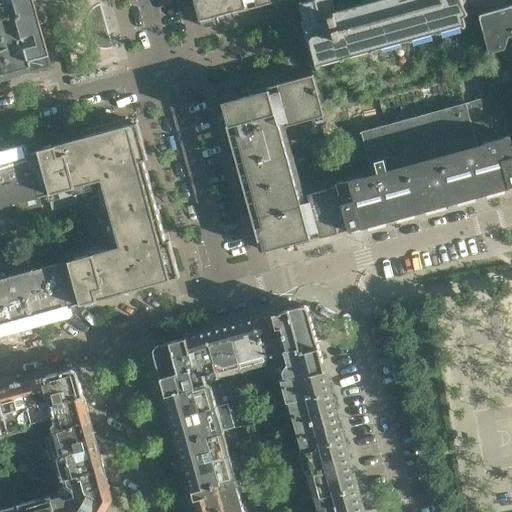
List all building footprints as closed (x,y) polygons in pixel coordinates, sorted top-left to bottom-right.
[(0,0),(0,19),(31,11),(27,0),(0,0)] [(193,0),(196,9),(197,9),(197,8),(198,7),(202,19),(203,19),(205,28),(216,25),(213,16),(235,10),(235,11),(234,12),(234,13),(281,0),(193,0)] [(466,24),(462,7),(468,6),(465,0),(361,0),(362,4),(335,12),(331,0),(311,0),(294,5),(311,67),(466,24)] [(511,8),(511,6),(480,14),(489,47),(507,42),(510,36),(511,35),(511,8)] [(39,42),(31,11),(0,19),(0,46),(17,42),(18,48),(39,42)] [(45,65),(39,42),(18,48),(17,42),(0,46),(0,55),(6,76),(45,65)] [(325,115),(314,77),(313,76),(314,76),(314,74),(274,85),(285,122),(288,121),(289,125),(325,115)] [(300,177),(285,122),(274,85),(255,91),(255,92),(256,92),(257,93),(235,99),(233,90),(222,93),(225,102),(223,102),(227,114),(226,115),(225,113),(224,114),(246,192),(300,177)] [(511,186),(511,140),(501,99),(354,139),(357,151),(330,159),(338,186),(350,230),(511,186)] [(149,161),(138,122),(99,133),(109,172),(149,161)] [(109,172),(99,133),(64,143),(75,182),(109,172)] [(76,187),(75,182),(64,143),(29,152),(40,191),(41,196),(76,187)] [(40,191),(29,152),(6,159),(17,198),(40,191)] [(0,202),(17,198),(6,159),(0,160),(0,202)] [(155,201),(147,171),(151,170),(149,161),(109,172),(75,182),(76,187),(85,220),(155,201)] [(317,240),(308,206),(307,202),(300,177),(246,192),(259,241),(260,241),(260,239),(261,239),(265,251),(298,242),(298,243),(297,244),(297,245),(317,240)] [(350,230),(338,186),(308,194),(310,201),(307,202),(308,206),(317,240),(350,230)] [(163,231),(162,224),(155,201),(85,220),(94,253),(96,259),(131,249),(170,239),(167,230),(163,231)] [(180,277),(170,239),(131,249),(141,288),(180,277)] [(141,288),(131,249),(96,259),(106,297),(141,288)] [(106,297),(96,259),(94,253),(60,263),(61,268),(72,307),(106,297)] [(72,307),(61,268),(38,275),(48,313),(72,307)] [(48,313),(38,275),(14,281),(25,319),(48,313)] [(25,319),(14,281),(0,285),(0,320),(1,326),(25,319)] [(318,341),(309,308),(303,305),(279,312),(289,349),(318,341)] [(289,349),(279,312),(253,319),(265,358),(266,358),(271,357),(271,354),(284,351),(289,349)] [(265,358),(253,319),(229,326),(240,367),(257,362),(259,370),(242,374),(246,386),(272,379),(266,358),(265,358)] [(240,367),(229,326),(206,332),(217,373),(240,367)] [(219,380),(217,373),(206,332),(180,339),(194,386),(206,382),(206,384),(219,380)] [(194,386),(180,339),(158,345),(154,351),(166,393),(194,386)] [(318,341),(289,349),(284,351),(287,363),(276,365),(279,377),(283,376),(324,364),(318,341)] [(331,389),(324,364),(283,376),(290,401),(292,400),(331,389)] [(91,420),(77,371),(72,369),(45,376),(56,414),(55,417),(55,418),(56,422),(53,425),(54,430),(91,420)] [(56,414),(45,376),(22,382),(33,423),(55,418),(55,417),(56,414)] [(33,423),(22,382),(0,388),(0,399),(8,430),(33,423)] [(217,406),(214,396),(210,397),(206,384),(206,382),(194,386),(166,393),(173,419),(217,406)] [(338,414),(331,389),(292,400),(298,424),(338,414)] [(0,432),(8,430),(0,399),(0,432)] [(220,432),(216,418),(220,417),(217,406),(173,419),(180,443),(220,432)] [(344,436),(338,414),(298,424),(305,447),(344,436)] [(97,444),(91,420),(54,430),(51,435),(56,455),(97,444)] [(230,454),(227,444),(223,445),(220,432),(180,443),(186,466),(230,454)] [(351,461),(348,452),(344,436),(305,447),(311,471),(351,461)] [(104,469),(97,444),(56,455),(56,456),(58,465),(63,464),(67,479),(69,478),(104,469)] [(35,461),(33,454),(25,456),(27,464),(35,461)] [(233,480),(229,466),(233,465),(230,454),(186,466),(193,491),(233,480)] [(27,464),(25,456),(16,458),(18,466),(27,464)] [(358,485),(351,461),(311,471),(318,496),(358,485)] [(49,483),(46,474),(45,468),(40,469),(44,485),(49,483)] [(44,485),(40,469),(29,472),(34,488),(44,485)] [(104,511),(112,499),(104,469),(69,478),(75,497),(101,511),(104,511)] [(240,506),(233,480),(193,491),(198,511),(203,511),(219,507),(220,511),(240,506)] [(354,511),(364,509),(358,485),(318,496),(322,511),(354,511)] [(101,511),(75,497),(54,502),(56,511),(101,511)] [(56,511),(54,502),(54,500),(38,504),(37,499),(28,502),(30,511),(56,511)] [(30,511),(28,502),(19,504),(20,509),(9,511),(30,511)]
